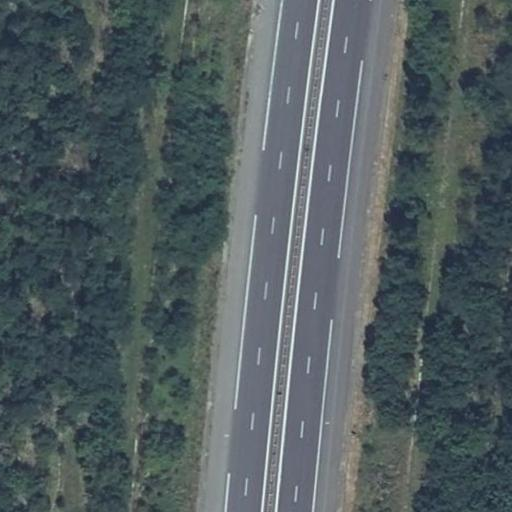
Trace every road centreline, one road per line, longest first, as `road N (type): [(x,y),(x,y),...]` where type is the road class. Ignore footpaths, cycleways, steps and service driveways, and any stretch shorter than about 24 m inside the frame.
road 1 (motorway): [(301,0),(243,511)]
road 2 (motorway): [(293,511),(351,0)]
